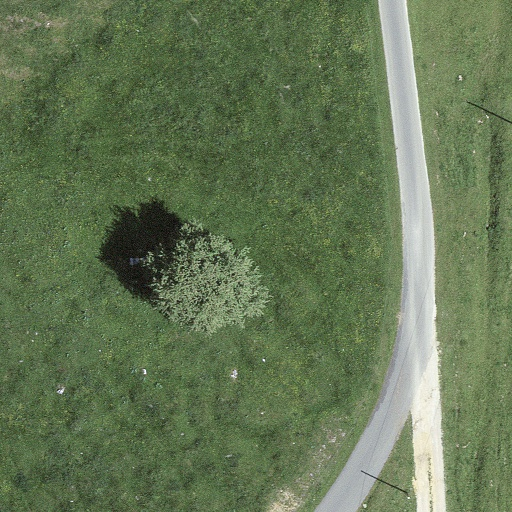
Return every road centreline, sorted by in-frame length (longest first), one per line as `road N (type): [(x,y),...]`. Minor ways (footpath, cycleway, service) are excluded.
road 1 (unclassified): [(391,0),(417,235),(414,341),(384,428),(333,511)]
road 2 (track): [(414,341),(436,407),(440,511)]
